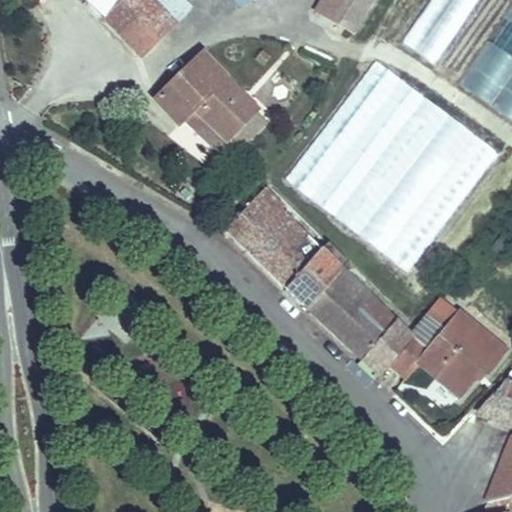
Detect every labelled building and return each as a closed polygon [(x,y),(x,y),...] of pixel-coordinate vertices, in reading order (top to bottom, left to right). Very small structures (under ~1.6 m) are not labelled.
[(76,0),(71,5),(92,26),(117,0),(76,0)] [(117,0),(92,26),(130,61),(163,27),(133,0),(117,0)] [(133,0),(163,27),(171,19),(150,0),(133,0)] [(150,0),(171,19),(173,21),(184,8),(175,0),(150,0)] [(346,0),(328,29),(347,40),(371,0),(346,0)] [(430,0),(402,46),(434,66),(476,0),(430,0)] [(511,0),(456,86),(511,121),(511,0)] [(205,48),(159,92),(184,119),(198,106),(230,137),(260,109),(229,77),(232,75),(205,48)] [(281,183),(409,273),(497,150),(369,60),(281,183)] [(262,211),(253,200),(220,236),(277,291),(312,256),(274,220),(280,215),(270,204),(262,211)] [(333,276),(312,256),(277,291),(298,311),(333,276)] [(337,272),(333,276),(298,311),(327,339),(351,362),(371,342),(345,316),(359,303),(345,290),(350,286),(337,272)] [(371,342),(351,362),(369,379),(380,367),(402,342),(359,303),(345,316),(371,342)] [(432,309),(405,338),(403,341),(419,354),(448,323),(432,309)] [(453,328),(459,321),(454,316),(448,323),(453,328)] [(402,342),(380,367),(396,382),(414,366),(449,403),(470,379),(474,383),(496,359),(459,321),(453,328),(448,323),(419,354),(403,341),(402,342)] [(511,379),(506,392),(496,387),(469,420),(503,443),(511,419),(511,379)] [(157,400),(178,401),(179,388),(158,387),(157,400)] [(511,511),(511,419),(503,443),(475,511),(511,511)]
